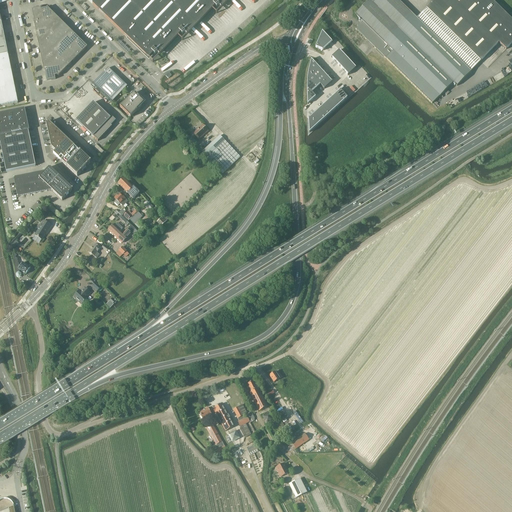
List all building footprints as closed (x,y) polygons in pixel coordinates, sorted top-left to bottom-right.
[(88,0),(93,4),(92,4),(153,62),(178,36),(182,41),(212,9),(216,14),(229,0),(88,0)] [(434,0),(426,8),(417,18),(397,0),(369,0),(355,15),(363,22),(355,29),(386,58),(432,104),(439,97),(453,83),(457,86),(471,71),(480,61),(498,43),(506,50),(511,43),(511,20),(491,0),(434,0)] [(44,69),(47,81),(55,79),(55,76),(58,76),(87,47),(47,7),(47,8),(41,9),(41,8),(32,10),(35,23),(34,23),(44,69)] [(322,32),(319,38),(327,46),(331,42),(322,32)] [(0,38),(0,55),(8,54),(5,38),(0,38)] [(319,38),(315,47),(322,50),(327,46),(319,38)] [(339,50),(332,57),(336,62),(343,55),(339,50)] [(0,55),(0,63),(10,62),(8,54),(0,55)] [(343,55),(336,62),(340,66),(347,59),(343,55)] [(312,59),(309,71),(313,75),(320,68),(312,59)] [(347,59),(340,66),(344,70),(351,63),(347,59)] [(0,63),(0,72),(11,70),(10,62),(0,63)] [(351,63),(344,70),(348,75),(356,68),(351,63)] [(108,68),(93,84),(112,102),(128,86),(108,68)] [(320,68),(313,75),(317,80),(324,73),(320,68)] [(0,72),(0,89),(15,86),(11,70),(0,72)] [(309,71),(308,79),(317,88),(321,84),(317,80),(313,75),(309,71)] [(324,73),(317,80),(321,84),(328,77),(324,73)] [(328,77),(321,84),(325,89),(333,82),(328,77)] [(308,79),(308,80),(308,87),(308,88),(308,96),(309,104),(316,97),(312,92),(317,88),(308,79)] [(15,86),(0,89),(0,105),(17,102),(18,103),(15,86)] [(340,90),(336,94),(343,102),(347,98),(340,90)] [(120,108),(131,118),(142,106),(141,106),(144,103),(142,102),(143,101),(134,93),(120,108)] [(336,94),(331,98),(338,106),(343,102),(336,94)] [(331,98),(327,102),(334,110),(338,106),(331,98)] [(94,102),(77,121),(98,141),(112,126),(111,126),(116,121),(112,117),(111,118),(94,102)] [(327,102),(322,106),(329,114),(334,110),(327,102)] [(322,106),(318,111),(325,118),(329,114),(322,106)] [(36,166),(24,111),(12,113),(12,112),(7,113),(7,115),(0,115),(0,141),(6,172),(36,166)] [(318,111),(314,115),(320,122),(325,118),(318,111)] [(314,115),(308,119),(310,132),(320,122),(314,115)] [(54,152),(53,153),(54,154),(60,159),(60,160),(62,161),(62,162),(63,162),(67,166),(67,167),(68,167),(77,176),(78,176),(81,173),(82,172),(81,172),(87,166),(88,166),(87,166),(90,162),(91,163),(91,162),(90,161),(81,152),(80,151),(49,122),(46,124),(51,147),(55,151),(54,152)] [(193,134),(199,139),(208,131),(203,125),(193,134)] [(225,142),(222,137),(220,135),(201,153),(214,166),(221,173),(239,156),(233,149),(225,142)] [(17,196),(17,197),(18,197),(52,190),(61,200),(62,201),(63,200),(66,197),(66,196),(69,193),(69,194),(70,193),(69,193),(72,190),(73,190),(73,189),(72,188),(72,189),(51,168),(50,167),(49,168),(46,171),(15,178),(15,177),(13,178),(14,179),(17,196)] [(127,193),(133,199),(139,193),(124,178),(118,184),(127,193)] [(120,204),(123,207),(126,204),(128,201),(121,195),(121,196),(120,195),(119,194),(114,198),(117,201),(115,203),(118,206),(120,204)] [(143,204),(149,209),(152,206),(147,200),(143,204)] [(124,216),(128,220),(129,221),(130,220),(137,212),(135,210),(132,213),(129,211),(128,212),(124,215),(124,216)] [(137,212),(130,220),(135,224),(143,216),(142,216),(143,215),(142,213),(140,214),(137,212)] [(143,216),(135,224),(142,232),(145,229),(142,225),(141,226),(137,222),(143,217),(143,216)] [(46,235),(51,227),(47,225),(48,225),(47,224),(46,224),(43,222),(38,229),(37,229),(36,230),(37,231),(36,232),(35,232),(30,239),(41,246),(44,241),(43,240),(44,239),(46,241),(49,236),(46,235)] [(108,230),(113,235),(121,227),(117,223),(114,226),(113,225),(108,230)] [(122,234),(117,239),(121,243),(135,229),(131,225),(123,234),(122,234)] [(113,235),(117,239),(122,234),(120,231),(123,228),(121,227),(113,235)] [(97,253),(100,248),(95,244),(89,252),(96,258),(99,254),(97,253)] [(107,252),(106,252),(108,254),(110,251),(108,250),(109,249),(104,245),(102,248),(107,252)] [(121,248),(119,251),(123,255),(123,254),(126,257),(129,254),(126,252),(127,251),(123,247),(121,248)] [(21,266),(18,265),(17,259),(15,257),(16,255),(12,252),(14,259),(13,260),(16,277),(18,278),(20,277),(21,276),(21,273),(19,272),(19,271),(20,270),(26,274),(30,268),(29,267),(30,265),(27,262),(25,264),(23,263),(21,266)] [(91,287),(96,292),(101,287),(96,282),(91,287)] [(78,301),(78,302),(80,304),(81,303),(82,304),(84,303),(85,302),(85,301),(87,299),(85,297),(90,292),(85,288),(81,293),(79,291),(74,297),(78,301)] [(269,375),(274,382),(282,377),(280,374),(277,375),(275,372),(269,375)] [(249,393),(259,411),(268,407),(259,388),(257,389),(253,381),(247,384),(251,392),(249,393)] [(212,416),(211,414),(215,412),(226,431),(235,426),(223,403),(214,408),(213,407),(209,409),(208,408),(199,413),(203,419),(204,421),(212,416)] [(248,418),(253,415),(252,414),(247,417),(245,418),(243,415),(247,413),(242,405),(233,410),(238,418),(240,421),(238,422),(241,427),(240,429),(244,438),(248,436),(243,425),(249,422),(250,423),(248,418)] [(224,445),(222,441),(213,425),(207,428),(216,444),(218,448),(217,449),(219,453),(226,450),(224,445)] [(238,439),(234,432),(227,436),(231,443),(238,439)] [(291,442),(295,448),(309,439),(305,433),(291,442)] [(276,467),(281,477),(288,473),(284,463),(276,467)] [(289,484),(296,498),(307,492),(300,478),(289,484)] [(282,501),(287,511),(297,511),(290,497),(282,501)]
